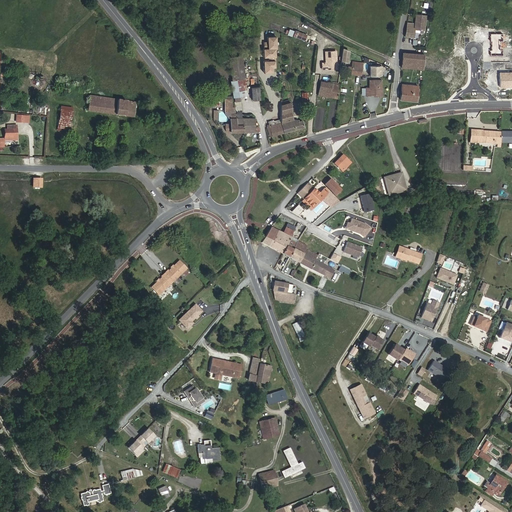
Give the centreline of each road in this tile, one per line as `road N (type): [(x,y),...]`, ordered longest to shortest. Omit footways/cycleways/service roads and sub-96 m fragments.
road 1 (residential): [(511,372),(398,318),(275,272),(254,273)]
road 2 (secondary): [(254,273),(359,511)]
road 3 (secondary): [(0,381),(169,213)]
road 4 (residential): [(254,273),(179,367),(100,444)]
road 5 (unclassified): [(0,168),(127,169),(147,180),(169,213)]
road 6 (unknown): [(300,387),(288,393),(269,466),(250,477),(236,511)]
road 7 (secondary): [(227,168),(186,100),(143,50)]
road 8 (secondary): [(143,50),(194,127),(210,176)]
road 9 (secondary): [(392,118),(511,104)]
